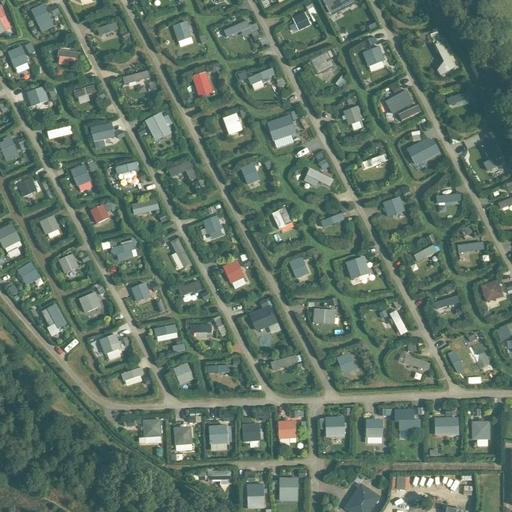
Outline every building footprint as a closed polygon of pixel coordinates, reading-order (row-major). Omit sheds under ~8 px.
[(48,20),(37,2),(25,9),(35,28),(48,20)] [(305,4),(311,16),(317,14),(311,2),(305,4)] [(359,16),(360,6),(332,3),(331,13),(359,16)] [(50,8),(54,17),(60,14),(57,5),(50,8)] [(12,28),(1,6),(0,6),(0,31),(1,33),(12,28)] [(306,19),(301,10),(286,18),(291,28),(306,19)] [(113,21),(94,27),(97,35),(115,29),(113,21)] [(248,30),(244,21),(219,29),(223,39),(248,30)] [(190,30),(187,22),(167,29),(170,37),(190,30)] [(250,28),(256,41),(261,38),(255,26),(250,28)] [(31,43),(22,46),(28,61),(37,57),(31,43)] [(381,62),(371,45),(359,52),(370,69),(381,62)] [(451,64),(440,45),(430,50),(441,69),(451,64)] [(23,67),(16,53),(7,58),(14,72),(23,67)] [(78,56),(58,53),(57,62),(76,65),(78,56)] [(337,65),(333,56),(311,64),(314,73),(337,65)] [(270,78),(267,70),(247,77),(249,84),(270,78)] [(141,80),(138,72),(118,78),(121,86),(141,80)] [(209,87),(199,72),(190,78),(200,93),(209,87)] [(90,97),(89,88),(72,89),(73,99),(90,97)] [(44,101),(42,89),(22,93),(24,105),(44,101)] [(56,89),(50,90),(53,102),(59,100),(56,89)] [(468,100),(463,89),(440,100),(445,110),(468,100)] [(388,109),(406,101),(402,92),(384,100),(388,109)] [(358,100),(336,107),(339,117),(362,110),(358,100)] [(240,121),(246,119),(244,110),(237,112),(240,121)] [(237,134),(228,118),(219,123),(228,139),(237,134)] [(159,119),(145,123),(147,132),(161,129),(159,119)] [(291,131),(289,119),(272,122),(274,133),(291,131)] [(113,130),(111,120),(92,123),(93,133),(113,130)] [(64,135),(63,128),(45,132),(47,139),(64,135)] [(116,133),(119,139),(125,135),(122,130),(116,133)] [(19,154),(23,152),(15,135),(12,136),(19,154)] [(24,137),(19,139),(22,150),(28,148),(24,137)] [(490,165),(500,160),(491,142),(481,146),(490,165)] [(433,156),(430,147),(407,153),(409,162),(433,156)] [(324,153),(316,156),(322,170),(329,168),(324,153)] [(355,161),(358,171),(378,164),(375,154),(355,161)] [(93,159),(88,161),(92,172),(98,170),(93,159)] [(255,181),(245,159),(236,163),(246,185),(255,181)] [(164,171),(168,179),(191,169),(187,161),(164,171)] [(129,174),(129,165),(114,165),(114,174),(129,174)] [(87,183),(79,166),(68,171),(76,188),(87,183)] [(321,190),(326,183),(306,170),(302,177),(321,190)] [(38,194),(28,175),(14,183),(23,202),(38,194)] [(455,197),(451,188),(429,197),(432,206),(455,197)] [(400,194),(379,201),(382,211),(403,205),(400,194)] [(511,206),(511,195),(498,202),(502,211),(511,206)] [(146,203),(129,207),(131,216),(148,212),(146,203)] [(107,221),(99,204),(88,209),(96,226),(107,221)] [(57,229),(46,209),(32,216),(44,237),(57,229)] [(287,230),(278,213),(268,218),(278,235),(287,230)] [(339,223),(337,216),(314,225),(317,232),(339,223)] [(216,228),(212,218),(201,222),(204,223),(216,228)] [(18,243),(12,230),(0,235),(0,239),(4,249),(18,243)] [(480,250),(478,239),(454,243),(455,253),(480,250)] [(113,256),(136,249),(133,241),(111,248),(113,256)] [(176,249),(172,241),(157,249),(161,257),(176,249)] [(434,256),(432,247),(407,256),(410,264),(434,256)] [(81,257),(84,263),(90,260),(87,254),(81,257)] [(301,276),(291,255),(284,259),(294,279),(301,276)] [(79,272),(74,257),(58,263),(64,278),(79,272)] [(38,278),(33,266),(19,272),(25,285),(38,278)] [(374,286),(363,266),(356,270),(367,290),(374,286)] [(240,285),(232,267),(222,272),(231,289),(240,285)] [(195,289),(192,280),(173,286),(176,295),(195,289)] [(158,282),(152,285),(155,291),(161,289),(158,282)] [(505,294),(502,282),(478,287),(480,300),(505,294)] [(147,303),(138,286),(129,291),(138,308),(147,303)] [(99,308),(89,289),(78,294),(87,314),(99,308)] [(433,314),(454,303),(450,294),(429,305),(433,314)] [(60,314),(55,301),(41,307),(47,320),(60,314)] [(398,331),(387,309),(377,315),(389,336),(398,331)] [(331,310),(311,311),(312,320),(331,319),(331,310)] [(269,321),(265,312),(253,316),(257,326),(269,321)] [(400,316),(408,331),(413,328),(405,313),(400,316)] [(207,329),(203,319),(191,324),(194,333),(207,329)] [(151,329),(153,337),(173,331),(171,323),(151,329)] [(122,347),(115,335),(101,344),(108,356),(122,347)] [(485,364),(476,344),(469,348),(477,367),(485,364)] [(349,364),(340,347),(330,352),(340,370),(349,364)] [(233,374),(224,354),(212,360),(221,379),(233,374)] [(416,368),(419,360),(402,355),(400,364),(416,368)] [(270,361),(270,371),(290,370),(290,360),(270,361)] [(194,383),(184,364),(173,369),(182,389),(194,383)] [(121,389),(144,377),(139,366),(116,378),(121,389)] [(398,430),(420,431),(421,409),(394,408),(394,421),(399,421),(398,430)] [(460,436),(459,417),(434,418),(435,436),(460,436)] [(366,443),(384,443),(383,419),(365,419),(366,443)] [(158,422),(141,423),(142,440),(159,439),(158,422)] [(259,426),(240,427),(241,444),(260,444),(259,426)] [(343,426),(327,426),(327,442),(343,442),(343,426)] [(225,428),(208,428),(209,445),(226,444),(225,428)] [(188,429),(173,430),(174,446),(189,445),(188,429)] [(296,429),(276,429),(277,446),(296,445),(296,429)] [(489,429),(474,429),(474,445),(489,445),(489,429)] [(230,472),(197,474),(198,484),(230,483),(230,472)] [(394,476),(393,489),(405,489),(405,483),(409,483),(410,477),(394,476)] [(360,484),(344,509),(348,511),(370,511),(381,497),(360,484)] [(297,485),(281,485),(281,502),(297,502),(297,485)] [(263,487),(245,488),(246,506),(264,505),(263,487)]
